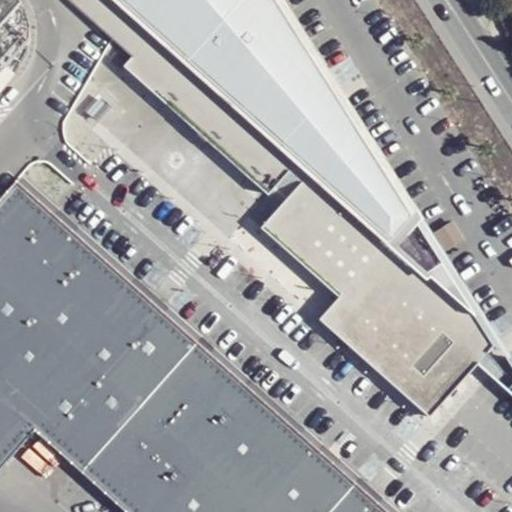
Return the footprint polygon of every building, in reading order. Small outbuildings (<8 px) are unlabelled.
[(0,0),(0,97),(20,75),(23,68),(28,61),(33,49),(32,36),(32,24),(25,10),(21,4),(17,0),(0,0)] [(275,0),(119,0),(154,31),(123,66),(250,179),(331,87),(275,0)] [(338,97),(331,87),(250,179),(258,186),(268,194),(289,170),(345,107),(338,97)] [(345,107),(289,170),(302,181),(261,227),(339,297),(319,318),(335,333),(430,417),(477,363),(496,341),(345,107)] [(389,511),(16,180),(0,198),(0,471),(35,431),(126,511),(389,511)]
